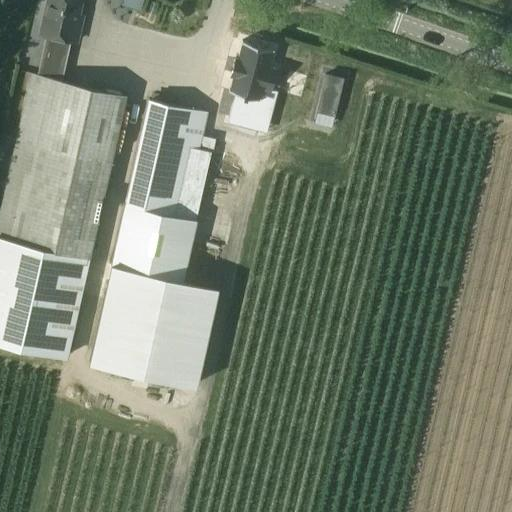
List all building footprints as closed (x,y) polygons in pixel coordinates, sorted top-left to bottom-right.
[(46,33),(42,47),(39,64),(63,70),(70,39),(76,40),(80,23),(75,22),(80,0),(46,0),(40,32),(46,33)] [(147,12),(150,0),(120,0),(119,3),(147,12)] [(235,92),(228,121),(251,127),(259,99),(260,99),(260,97),(262,87),(269,89),(275,68),(268,66),(272,50),(273,50),(273,49),(242,40),(241,42),(242,42),(238,58),(235,57),(230,74),(233,75),(229,89),(228,90),(235,92)] [(37,72),(31,70),(31,71),(0,206),(0,340),(65,355),(126,92),(62,77),(63,70),(39,64),(37,72)] [(321,88),(315,111),(335,115),(340,92),(343,77),(325,73),(321,88)] [(148,97),(88,362),(195,386),(217,287),(183,279),(196,219),(195,219),(210,152),(211,152),(214,139),(201,136),(207,111),(148,97)]
